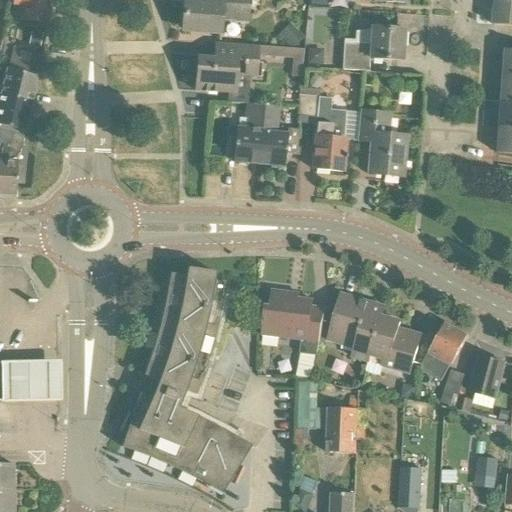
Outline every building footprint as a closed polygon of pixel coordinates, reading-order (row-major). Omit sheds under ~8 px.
[(9,0),(6,20),(47,24),(49,0),(9,0)] [(247,23),(249,0),(214,0),(214,5),(186,3),(185,17),(189,17),(187,32),(221,35),(222,21),(247,23)] [(328,8),(328,0),(310,0),(310,6),(328,8)] [(367,0),(367,8),(406,11),(406,0),(367,0)] [(511,0),(496,0),(494,25),(511,26),(511,0)] [(304,38),(290,24),(279,35),(293,49),(304,38)] [(365,73),(365,67),(402,70),(405,32),(371,30),(356,33),(355,41),(344,41),(343,45),(334,45),(332,71),(365,73)] [(43,35),(32,32),(29,47),(40,49),(43,35)] [(257,77),(259,47),(216,44),(215,60),(199,59),(196,92),(235,95),(237,76),(257,77)] [(303,62),(304,51),(283,49),(282,60),(303,62)] [(8,70),(4,86),(0,85),(0,95),(33,103),(44,58),(13,51),(8,70)] [(308,51),(308,66),(322,66),(322,56),(316,51),(308,51)] [(511,76),(505,76),(503,103),(511,103),(511,76)] [(33,103),(0,95),(0,130),(10,133),(25,136),(33,103)] [(347,101),(320,99),(301,97),(299,119),(318,120),(313,170),(343,173),(344,160),(346,160),(347,156),(345,156),(346,141),(344,141),(347,101)] [(511,103),(503,103),(501,129),(511,129),(511,103)] [(234,162),(259,164),(265,107),(248,105),(247,119),(250,120),(248,131),(237,130),(234,162)] [(265,107),(259,164),(285,167),(286,155),(300,156),(300,131),(288,130),(288,135),(276,134),(278,108),(265,107)] [(369,175),(403,178),(406,138),(388,137),(390,116),(360,113),(358,142),(372,143),(369,175)] [(511,129),(501,129),(499,155),(511,155),(511,129)] [(0,157),(3,145),(4,139),(8,140),(10,133),(0,130),(0,157)] [(25,136),(10,133),(8,140),(4,139),(3,145),(0,157),(0,197),(16,198),(18,164),(25,136)] [(198,418),(179,410),(186,393),(197,397),(207,368),(214,341),(221,312),(226,283),(215,281),(216,274),(188,270),(187,277),(171,275),(166,301),(160,327),(153,351),(144,377),(150,379),(144,396),(140,395),(133,416),(128,414),(120,432),(127,435),(122,448),(150,458),(174,469),(197,480),(223,495),(230,483),(236,486),(245,469),(240,467),(252,447),(223,431),(198,418)] [(300,354),(301,354),(296,377),(310,379),(315,356),(317,356),(326,309),(312,307),(313,301),(299,299),(300,294),(272,291),(270,307),(266,307),(263,335),(301,340),(300,354)] [(372,354),(374,348),(382,318),(385,308),(342,296),(331,333),(329,342),(342,346),(355,349),(353,359),(369,364),(372,354)] [(369,364),(382,367),(411,375),(422,337),(408,333),(407,336),(398,333),(401,323),(382,318),(374,348),(372,354),(369,364)] [(453,366),(469,337),(446,324),(430,352),(423,365),(422,371),(442,382),(445,378),(452,365),(453,366)] [(505,364),(481,358),(471,393),(496,400),(505,364)] [(60,363),(5,365),(5,367),(3,367),(4,401),(6,401),(6,403),(61,402),(60,363)] [(464,376),(451,371),(440,404),(451,407),(455,395),(458,396),(464,376)] [(316,384),(317,381),(297,380),(296,428),(305,429),(308,429),(315,429),(316,410),(316,384)] [(350,399),(349,411),(358,412),(358,399),(358,396),(350,396),(350,399)] [(473,403),(460,399),(456,411),(470,414),(473,403)] [(349,411),(329,411),(327,454),(357,455),(358,412),(349,411)] [(499,420),(508,422),(510,414),(502,411),(499,420)] [(358,427),(365,427),(368,427),(369,412),(358,412),(358,427)] [(498,460),(478,459),(477,476),(496,478),(498,460)] [(0,494),(13,494),(13,466),(0,465),(0,494)] [(403,511),(419,511),(419,510),(420,510),(423,470),(402,469),(399,509),(401,509),(401,510),(403,511)] [(296,506),(302,511),(307,511),(314,496),(301,490),(296,506)] [(13,511),(13,494),(0,494),(0,511),(13,511)] [(353,511),(355,495),(333,494),(332,511),(353,511)]
